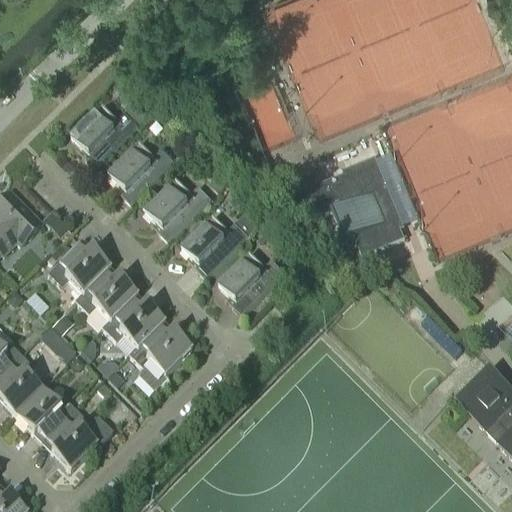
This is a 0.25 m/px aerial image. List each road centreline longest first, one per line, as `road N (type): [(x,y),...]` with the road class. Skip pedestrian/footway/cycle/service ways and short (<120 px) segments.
road 1 (residential): [(66,511),(219,360),(221,348),(44,169)]
road 2 (residential): [(0,119),(119,0)]
